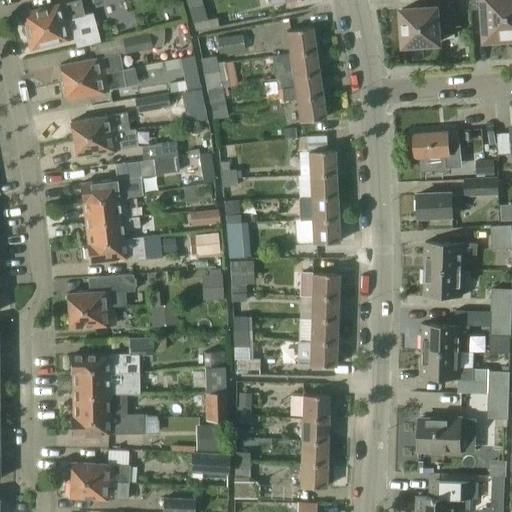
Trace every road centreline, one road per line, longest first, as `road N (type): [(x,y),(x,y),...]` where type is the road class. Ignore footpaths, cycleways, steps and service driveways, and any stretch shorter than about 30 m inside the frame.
road 1 (residential): [(41,511),(43,463),(27,423),(24,324),(40,287),(22,138),(0,46)]
road 2 (tertiary): [(375,511),(383,261),(374,94)]
road 3 (residential): [(374,94),(511,84)]
